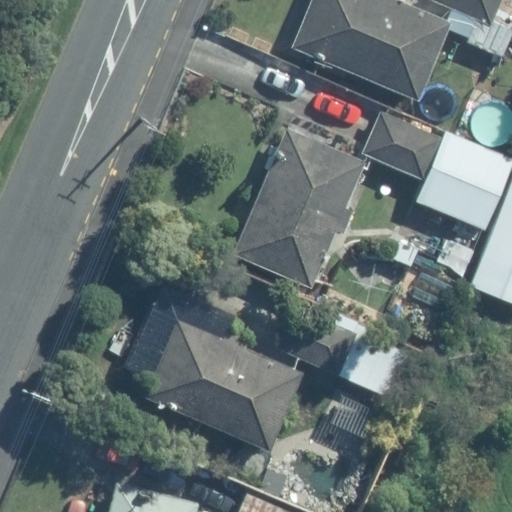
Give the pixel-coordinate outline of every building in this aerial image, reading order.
[(312,0),(291,50),(413,101),(445,25),(396,4),(398,0),(312,0)] [(511,27),(511,0),(424,0),(478,25),(468,45),(497,59),(511,27)] [(419,183),(436,139),(377,113),(358,155),(419,183)] [(436,139),(419,183),(413,199),(479,228),(509,162),(440,131),(436,139)] [(285,132),(282,138),(229,254),(304,289),(360,167),(285,132)] [(511,180),(469,288),(477,291),(472,302),(511,317),(511,180)] [(215,343),(228,308),(173,288),(159,327),(168,330),(141,405),(266,450),(295,372),(215,343)] [(289,314),(274,350),(337,376),(352,340),(289,314)] [(191,511),(194,506),(113,484),(105,511),(191,511)] [(270,511),(241,498),(235,511),(270,511)]
